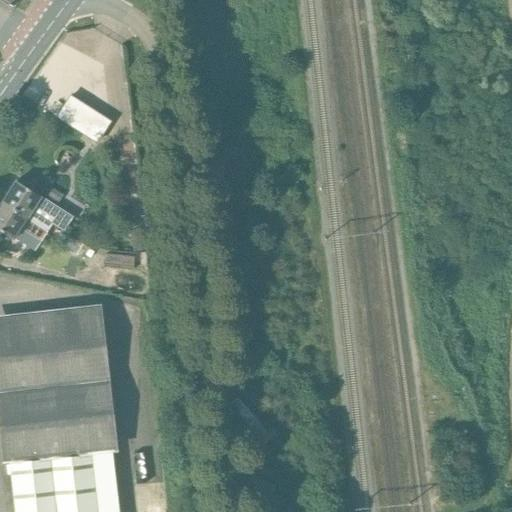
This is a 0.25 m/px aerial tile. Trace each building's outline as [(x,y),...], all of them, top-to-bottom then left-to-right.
[(71,96),(57,119),(98,144),(112,121),(71,96)] [(2,203),(27,219),(39,226),(43,220),(52,225),(53,224),(64,231),(74,218),(40,196),(40,197),(16,182),(17,181),(16,181),(2,203)] [(39,226),(27,219),(2,203),(0,205),(0,235),(2,232),(12,239),(12,240),(13,241),(21,229),(41,242),(52,225),(43,220),(39,226)] [(66,234),(59,245),(76,255),(82,244),(66,234)] [(133,271),(134,258),(105,255),(104,268),(133,271)] [(9,463),(14,511),(160,511),(160,508),(124,511),(118,511),(112,452),(113,452),(97,310),(0,320),(0,405),(6,463),(9,463)]
